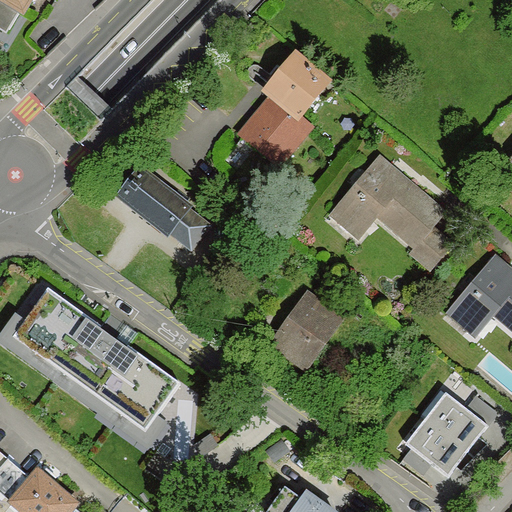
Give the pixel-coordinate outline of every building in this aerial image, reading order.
[(35,0),(0,0),(0,28),(8,34),(20,15),(24,18),(35,0)] [(329,85),(293,56),(264,91),(271,97),(238,135),(277,168),(311,127),(301,118),(329,85)] [(379,159),(332,214),(357,236),(376,215),(415,248),(411,252),(432,270),(453,245),(433,228),(444,215),(379,159)] [(213,228),(144,172),(123,198),(192,254),(213,228)] [(511,271),(495,257),(448,312),(473,333),(491,312),(511,330),(511,271)] [(14,311),(0,330),(0,345),(151,455),(175,423),(160,413),(180,386),(49,290),(27,320),(14,311)] [(344,319),(309,295),(272,346),(307,371),(344,319)] [(448,387),(407,443),(448,472),(480,425),(495,438),(481,452),(498,463),(511,450),(511,414),(438,354),(424,370),(448,387)] [(240,406),(228,421),(261,446),(273,430),(240,406)] [(0,466),(0,491),(8,498),(27,476),(7,458),(0,466)] [(69,511),(78,502),(36,466),(27,476),(8,498),(23,511),(69,511)] [(285,490),(269,511),(332,511),(308,494),(302,502),(285,490)]
